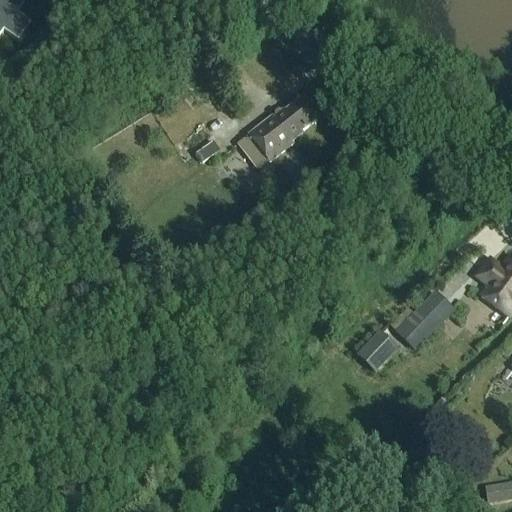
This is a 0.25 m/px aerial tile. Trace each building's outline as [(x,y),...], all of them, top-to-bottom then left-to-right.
[(0,0),(0,39),(4,35),(18,45),(31,27),(17,17),(24,7),(13,0),(0,0)] [(249,139),(270,166),(294,148),(292,146),(303,137),(302,135),(315,125),(299,105),(286,115),(285,113),(282,115),(279,114),(275,117),(276,120),(274,122),(273,120),(249,139)] [(221,158),(226,154),(203,125),(172,149),(184,165),(195,157),(202,167),(218,154),(221,158)] [(511,315),(511,258),(500,274),(487,265),(477,280),(489,288),(481,298),(509,319),(511,315)] [(414,354),(455,312),(435,293),(407,322),(401,315),(388,329),(414,354)] [(379,335),(355,359),(374,378),(398,354),(379,335)] [(511,485),(485,490),(488,506),(511,501),(511,485)]
